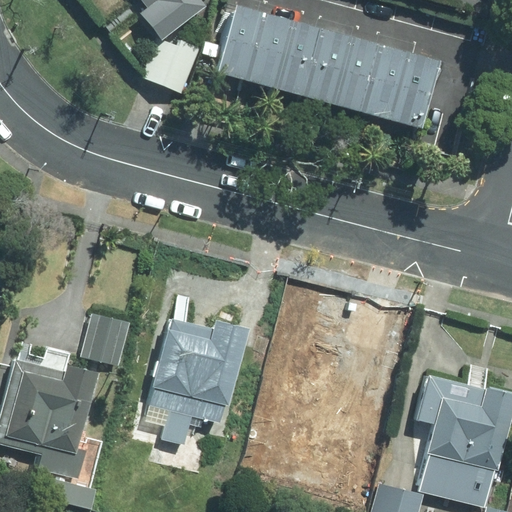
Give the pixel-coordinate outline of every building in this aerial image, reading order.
[(144,0),(148,4),(141,9),(162,37),(207,3),(205,0),(144,0)] [(238,1),(221,66),(420,119),(438,55),(238,1)] [(177,45),(159,38),(143,77),(182,92),(200,46),(180,39),(177,45)] [(118,362),(129,318),(92,309),(81,353),(118,362)] [(170,405),(163,435),(188,441),(195,411),(223,417),(228,398),(232,399),(250,321),(216,314),(214,323),(166,312),(147,400),(170,405)] [(334,440),(357,446),(377,360),(303,343),(279,444),(330,456),(334,440)] [(38,465),(80,476),(87,446),(80,444),(100,365),(72,358),(69,367),(15,353),(0,409),(0,437),(42,449),(38,465)] [(511,398),(511,388),(430,369),(418,419),(435,422),(419,487),(487,503),(511,398)] [(36,469),(30,493),(86,507),(92,483),(36,469)] [(417,511),(422,492),(383,483),(376,511),(417,511)]
